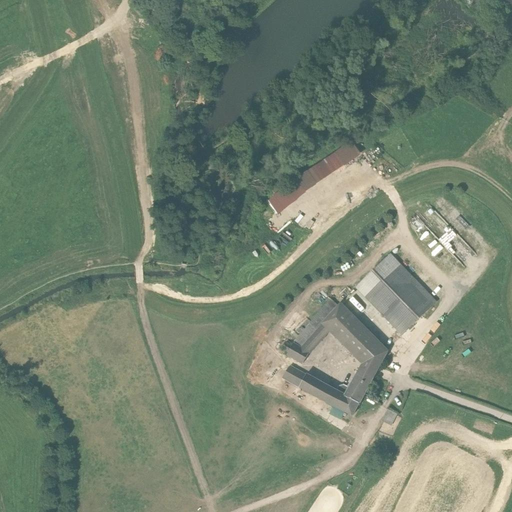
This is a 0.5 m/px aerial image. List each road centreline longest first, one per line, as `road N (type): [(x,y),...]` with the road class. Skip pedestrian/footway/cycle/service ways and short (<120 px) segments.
road 1 (track): [(402,379),(368,444),(339,470),(243,511)]
road 2 (track): [(288,217),(375,181),(393,196),(405,245)]
